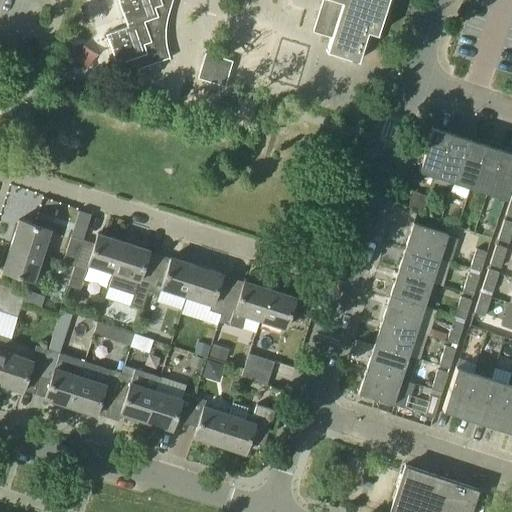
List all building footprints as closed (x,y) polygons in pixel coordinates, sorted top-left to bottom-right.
[(117,0),(127,26),(105,34),(116,64),(118,64),(122,74),(154,63),(168,58),(169,59),(170,59),(168,54),(167,48),(166,41),(165,35),(166,28),(166,22),(168,14),(172,0),(323,0),(313,31),(331,37),(330,38),(327,49),(326,49),(326,51),(358,61),(368,32),(377,35),(388,0),(117,0)] [(225,86),(232,61),(205,53),(197,78),(225,86)] [(419,170),(435,175),(436,175),(449,133),(432,127),(418,170),(419,170)] [(436,175),(453,181),(467,139),(449,133),(436,175)] [(453,181),(470,186),(484,144),(467,139),(453,181)] [(470,186),(487,192),(501,150),(484,144),(470,186)] [(505,198),(511,175),(511,153),(501,150),(487,192),(504,197),(504,198),(505,198)] [(421,212),(426,197),(411,192),(406,208),(421,212)] [(10,245),(41,255),(50,230),(19,220),(10,245)] [(498,240),(508,243),(511,230),(511,222),(504,220),(498,240)] [(458,240),(446,236),(447,234),(412,223),(404,248),(439,259),(439,258),(451,261),(458,240)] [(112,273),(122,241),(97,234),(94,244),(82,240),(74,267),(71,278),(68,286),(73,287),(76,280),(82,282),(88,265),(112,273)] [(74,267),(82,240),(71,236),(62,263),(74,267)] [(147,290),(156,264),(145,260),(148,250),(122,241),(112,273),(138,281),(136,287),(130,304),(142,308),(147,290)] [(33,281),(41,255),(10,245),(2,271),(33,281)] [(489,265),(500,268),(506,249),(496,245),(489,265)] [(431,283),(439,259),(404,248),(397,272),(431,283)] [(476,249),(470,268),(480,272),(486,252),(476,249)] [(186,296),(196,265),(171,257),(167,267),(156,264),(147,290),(159,294),(161,288),(186,296)] [(220,314),(229,287),(218,284),(221,274),(196,265),(186,296),(211,305),(209,310),(220,314)] [(482,289),(492,292),(498,273),(488,269),(482,289)] [(424,307),(431,283),(397,272),(389,296),(424,307)] [(468,273),(462,292),(472,296),(479,276),(468,273)] [(259,320),(269,289),(244,281),(241,291),(229,287),(220,314),(221,314),(218,321),(241,328),(245,315),(259,320)] [(0,297),(21,305),(25,292),(0,284),(0,297)] [(285,328),(291,311),(295,297),(269,289),(259,320),(285,328)] [(474,313),(484,316),(491,297),(480,293),(474,313)] [(416,331),(424,307),(389,296),(381,320),(416,331)] [(0,310),(17,316),(21,305),(0,297),(0,310)] [(461,297),(454,316),(465,320),(471,300),(461,297)] [(408,355),(416,331),(381,320),(373,344),(408,355)] [(453,322),(446,341),(457,345),(463,325),(453,322)] [(130,346),(134,334),(121,330),(117,342),(130,346)] [(0,371),(6,352),(10,341),(0,337),(0,371)] [(400,379),(408,355),(373,344),(366,368),(400,379)] [(39,376),(47,350),(36,346),(31,360),(6,352),(0,371),(0,384),(21,391),(27,373),(39,376)] [(445,346),(439,365),(449,369),(455,349),(445,346)] [(69,407),(84,361),(47,350),(39,376),(50,380),(44,399),(69,407)] [(270,373),(274,362),(248,353),(245,365),(270,373)] [(458,359),(442,410),(460,416),(473,374),(473,373),(476,364),(458,359)] [(201,377),(219,382),(224,366),(207,360),(201,377)] [(112,400),(121,373),(84,361),(69,407),(95,415),(101,396),(112,400)] [(266,385),(270,373),(245,365),(241,377),(266,385)] [(155,391),(159,377),(124,366),(121,373),(112,400),(123,403),(120,414),(146,422),(155,391)] [(392,404),(400,379),(366,368),(358,393),(392,404)] [(437,370),(431,389),(441,393),(447,373),(437,370)] [(491,379),(473,374),(460,416),(477,421),(491,379)] [(508,384),(491,379),(477,421),(494,427),(508,384)] [(511,429),(511,385),(508,384),(494,427),(511,432),(511,429)] [(186,424),(194,397),(182,393),(180,399),(155,391),(146,422),(171,430),(174,420),(186,424)] [(414,411),(423,413),(423,414),(433,417),(440,398),(429,394),(427,400),(419,397),(414,411)] [(219,445),(229,414),(204,406),(205,401),(194,397),(186,424),(196,427),(193,437),(219,445)] [(229,414),(219,445),(244,454),(248,442),(263,447),(275,410),(256,404),(253,416),(246,414),(244,419),(229,414)] [(427,473),(405,465),(405,466),(393,503),(412,509),(414,510),(413,511),(446,511),(453,490),(425,481),(425,479),(427,473)]
